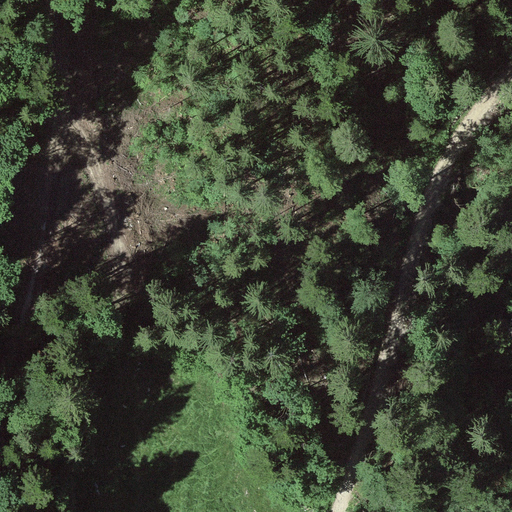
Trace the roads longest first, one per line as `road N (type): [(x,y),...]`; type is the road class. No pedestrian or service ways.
road 1 (track): [(511,75),(465,133),(437,187),(337,511)]
road 2 (track): [(0,401),(50,206),(56,0)]
